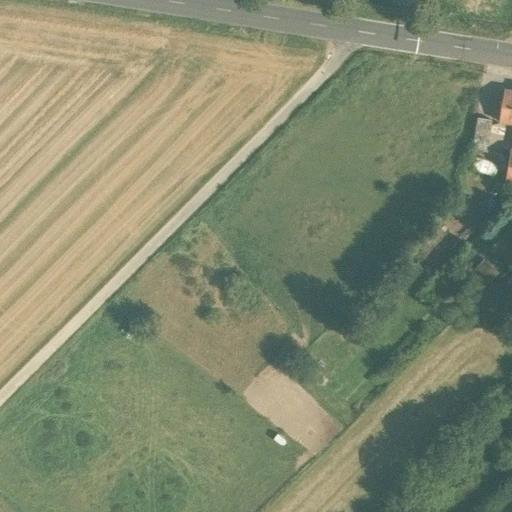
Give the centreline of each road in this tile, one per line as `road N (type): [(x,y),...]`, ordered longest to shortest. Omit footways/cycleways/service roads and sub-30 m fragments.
road 1 (track): [(0,400),(337,58),(345,29)]
road 2 (tertiary): [(511,55),(157,0)]
